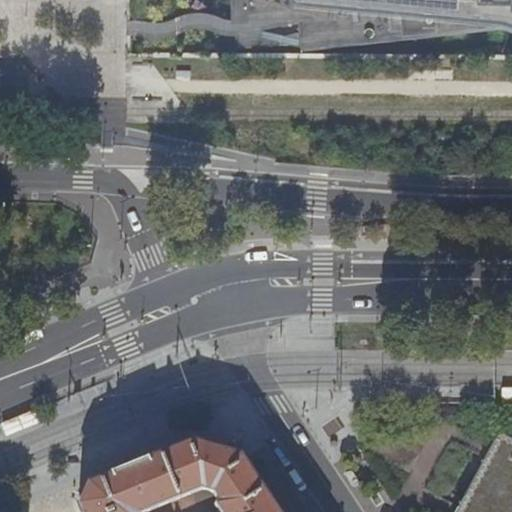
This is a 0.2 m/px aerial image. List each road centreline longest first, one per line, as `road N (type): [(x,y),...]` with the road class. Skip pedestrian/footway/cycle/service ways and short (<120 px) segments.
road 1 (secondary): [(511,204),(179,184),(156,191),(135,214)]
road 2 (tertiary): [(344,511),(223,311)]
road 3 (primary): [(416,279),(322,269),(205,276)]
road 4 (primary): [(0,399),(188,324)]
road 5 (primary): [(223,311),(416,279)]
road 6 (primary): [(171,290),(0,359)]
road 7 (residential): [(0,178),(111,183),(135,214)]
